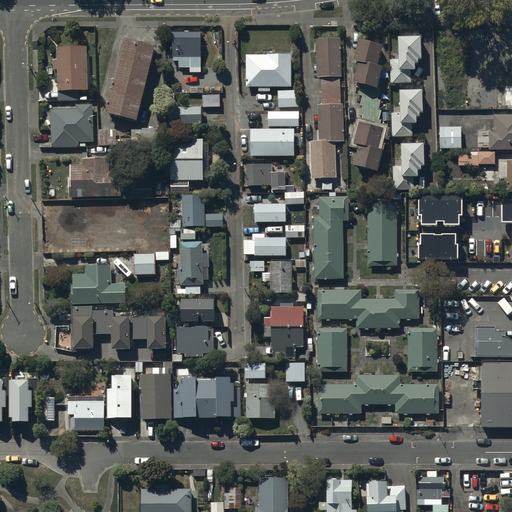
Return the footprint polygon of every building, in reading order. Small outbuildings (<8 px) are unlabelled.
[(199,28),(171,29),(172,59),(178,59),(178,66),(190,66),(191,71),(196,71),(196,66),(200,66),(199,28)] [(441,32),(441,67),(468,67),(468,32),(441,32)] [(154,42),(123,34),(105,109),(136,116),(154,42)] [(342,75),(340,35),(315,36),(317,76),(320,76),(321,102),(317,102),(318,128),(316,128),(317,139),(310,139),(311,176),(336,175),(335,139),(344,139),(342,101),(340,101),(339,75),(342,75)] [(383,40),(358,35),(353,56),(357,57),(352,78),(361,80),(358,93),(362,94),(360,103),(362,104),(359,113),(363,114),(361,119),(359,118),(353,140),(357,141),(353,160),(377,166),(382,144),(378,143),(383,124),(380,123),(381,117),(379,116),(381,107),(378,106),(380,99),(378,98),(381,86),(377,85),(382,66),(386,66),(387,35),(383,35),(383,40)] [(390,62),(391,85),(411,85),(411,69),(415,70),(415,63),(418,63),(418,59),(422,59),(422,37),(398,36),(398,61),(390,62)] [(54,68),(57,68),(58,100),(79,100),(79,88),(88,88),(87,43),(57,44),(57,57),(54,57),(54,68)] [(246,53),(246,84),(258,84),(258,90),(270,90),(270,84),(291,85),(291,51),(266,51),(266,53),(246,53)] [(298,88),(278,89),(278,105),(298,105),(298,88)] [(423,90),(399,91),(400,116),(391,116),(392,141),(412,141),(412,126),(417,126),(416,117),(419,117),(419,113),(423,113),(423,90)] [(219,105),(218,91),(202,92),(203,106),(219,105)] [(462,92),(437,93),(438,106),(463,105),(462,92)] [(76,106),(51,107),(52,145),(78,144),(78,140),(93,139),(92,103),(76,103),(76,106)] [(199,104),(167,106),(168,125),(200,123),(199,104)] [(268,110),(268,125),(298,124),(298,109),(268,110)] [(511,113),(494,114),(494,131),(490,131),(490,149),(511,149),(511,113)] [(116,126),(100,127),(101,144),(117,143),(116,126)] [(158,126),(131,126),(131,143),(159,142),(158,126)] [(294,127),(250,127),(250,154),(294,154),(294,127)] [(462,130),(441,130),(441,151),(462,151),(462,130)] [(171,134),(170,177),(202,178),(203,176),(207,176),(209,139),(203,139),(203,135),(171,134)] [(412,145),(400,145),(400,168),(393,168),(393,192),(413,192),(413,176),(417,176),(417,170),(421,170),(421,165),(424,165),(423,143),(412,143),(412,145)] [(495,164),(495,152),(479,152),(479,155),(459,155),(459,166),(479,166),(479,164),(495,164)] [(109,155),(83,156),(83,162),(70,162),(71,176),(69,176),(70,190),(123,189),(122,166),(109,167),(109,155)] [(274,161),(245,162),(246,184),(270,184),(271,189),(285,188),(284,169),(274,169),(274,161)] [(304,191),(285,192),(286,203),(304,203),(304,191)] [(319,215),(313,215),(314,276),(344,276),(343,218),(349,218),(348,194),(335,194),(335,191),(329,191),(329,195),(319,195),(319,215)] [(204,193),(181,193),(181,219),(166,219),(166,237),(177,237),(177,233),(175,233),(175,227),(181,227),(181,224),(222,224),(222,212),(204,212),(204,193)] [(436,221),(440,221),(440,195),(419,195),(419,215),(422,215),(422,225),(436,225),(436,221)] [(462,195),(440,195),(440,221),(444,221),(444,225),(459,225),(459,215),(462,215),(462,195)] [(396,200),(368,200),(368,267),(396,267),(396,200)] [(254,220),(286,219),(285,203),(254,204),(254,220)] [(511,204),(501,205),(501,223),(511,223),(511,204)] [(100,208),(70,208),(70,222),(65,222),(65,235),(70,234),(70,248),(105,248),(105,236),(117,236),(117,227),(106,227),(106,225),(100,225),(100,208)] [(304,225),(286,224),(286,236),(304,236),(304,225)] [(442,235),(438,235),(438,259),(458,259),(458,244),(455,244),(455,233),(442,234),(442,235)] [(419,259),(438,259),(438,235),(434,235),(434,234),(420,234),(421,244),(418,244),(419,259)] [(286,237),(254,237),(254,255),(286,255),(286,237)] [(202,239),(179,239),(179,266),(177,266),(177,282),(180,282),(180,283),(185,283),(185,292),(200,292),(200,282),(203,282),(203,277),(208,277),(208,251),(202,251),(202,239)] [(168,250),(134,252),(135,273),(156,272),(155,260),(168,259),(168,250)] [(270,271),(262,271),(262,279),(269,279),(270,291),(292,290),(291,258),(270,258),(270,271)] [(264,259),(249,259),(249,269),(264,269),(264,259)] [(111,263),(85,263),(85,272),(74,272),(74,281),(72,281),(72,301),(126,301),(126,281),(112,281),(111,263)] [(361,289),(318,288),(317,318),(355,318),(355,326),(399,327),(399,317),(418,317),(418,288),(394,287),(394,296),(361,296),(361,289)] [(214,295),(180,295),(180,318),(212,318),(212,325),(228,325),(228,312),(214,312),(214,295)] [(270,314),(264,314),(264,335),(270,335),(270,345),(272,345),(272,356),(292,356),(292,344),(303,344),(304,303),(270,303),(270,314)] [(92,304),(72,304),(72,318),(74,318),(74,345),(94,344),(94,332),(112,332),(112,346),(131,345),(131,337),(148,337),(149,347),(168,346),(167,313),(141,313),(141,316),(131,316),(131,313),(114,314),(114,308),(93,309),(92,304)] [(193,324),(178,324),(178,352),(185,352),(185,355),(204,355),(204,351),(213,351),(213,326),(208,326),(208,323),(193,323),(193,324)] [(346,325),(317,325),(317,370),(346,370),(346,325)] [(435,325),(407,325),(408,369),(436,369),(435,325)] [(495,328),(476,328),(477,356),(511,356),(511,341),(511,340),(509,338),(505,336),(505,331),(495,332),(495,328)] [(265,359),(244,360),(244,376),(265,376),(265,359)] [(305,361),(285,361),(285,379),(305,380),(305,361)] [(511,361),(483,362),(483,428),(511,427),(511,361)] [(107,387),(107,416),(132,413),(134,371),(113,370),(112,386),(107,387)] [(170,371),(140,372),(141,417),(172,417),(170,371)] [(180,387),(174,387),(174,416),(183,416),(183,413),(228,412),(228,414),(240,414),(239,387),(234,387),(234,379),(230,379),(229,372),(215,373),(215,376),(196,376),(196,373),(184,373),(184,379),(180,380),(180,387)] [(394,412),(438,412),(437,382),(401,381),(400,373),(357,374),(357,382),(317,382),(317,412),(361,411),(361,403),(394,402),(394,412)] [(0,416),(4,417),(4,411),(10,411),(10,414),(13,414),(13,416),(30,417),(30,409),(38,409),(39,377),(0,376),(0,416)] [(246,382),(245,415),(275,415),(275,382),(246,382)] [(104,394),(68,395),(68,412),(71,412),(71,430),(105,429),(104,394)] [(55,396),(41,397),(42,419),(55,419),(55,396)] [(426,475),(418,475),(419,488),(416,488),(417,504),(442,504),(442,497),(449,497),(449,488),(443,488),(442,475),(436,476),(436,470),(426,471),(426,475)] [(258,505),(254,505),(254,511),(288,511),(287,475),(258,475),(258,505)] [(341,480),(341,477),(326,478),(326,500),(319,500),(319,509),(326,509),(326,511),(357,511),(358,508),(351,507),(351,480),(341,480)] [(369,493),(367,493),(367,508),(369,508),(369,511),(403,511),(403,509),(405,509),(405,484),(387,484),(387,477),(369,477),(369,493)] [(157,486),(140,487),(140,511),(190,511),(190,487),(170,487),(170,482),(157,482),(157,486)] [(229,493),(225,493),(225,508),(241,508),(241,487),(229,487),(229,493)] [(224,511),(224,502),(211,502),(211,511),(224,511)]
